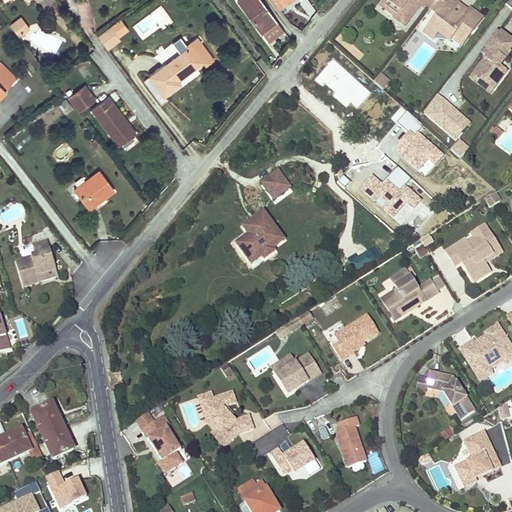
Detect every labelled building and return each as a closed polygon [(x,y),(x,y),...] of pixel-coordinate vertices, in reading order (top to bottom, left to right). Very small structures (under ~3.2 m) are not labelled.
[(260,0),(237,0),(249,16),(252,14),(254,17),(251,19),(258,29),(265,24),(267,28),(276,21),(260,0)] [(400,9),(388,0),(384,0),(381,5),(395,16),(400,9)] [(431,6),(435,0),(388,0),(400,9),(395,16),(394,17),(404,25),(421,2),(429,8),(430,8),(431,6)] [(439,12),(429,25),(438,32),(440,30),(451,38),(453,35),(463,43),(482,16),(470,7),(466,12),(456,4),(458,0),(435,0),(431,6),(439,12)] [(20,18),(14,23),(21,33),(28,28),(20,18)] [(110,26),(118,37),(128,29),(120,18),(110,26)] [(14,23),(10,25),(18,35),(21,33),(14,23)] [(265,24),(258,29),(261,32),(267,28),(265,24)] [(429,25),(424,32),(433,39),(438,32),(429,25)] [(110,26),(97,35),(106,48),(119,39),(118,37),(110,26)] [(440,30),(438,32),(449,40),(451,38),(440,30)] [(511,45),(511,44),(496,32),(481,53),(486,57),(472,75),(482,82),(490,81),(494,75),(500,79),(506,71),(499,66),(497,65),(500,61),(501,62),(502,59),(504,60),(510,52),(508,51),(511,45)] [(453,35),(451,38),(461,45),(463,43),(453,35)] [(165,53),(171,60),(183,51),(178,44),(165,53)] [(183,51),(171,60),(149,76),(163,95),(180,83),(177,80),(176,78),(179,75),(181,78),(195,67),(183,51)] [(393,81),(383,73),(375,82),(386,90),(393,81)] [(482,82),(472,75),(470,78),(490,93),(496,85),(500,79),(494,75),(490,81),(482,82)] [(84,85),(67,97),(78,111),(95,99),(84,85)] [(108,96),(107,97),(90,110),(118,147),(135,134),(136,133),(108,96)] [(73,108),(67,100),(59,105),(65,113),(73,108)] [(461,159),(467,151),(461,146),(455,154),(461,159)] [(273,199),(292,186),(280,169),(262,182),(273,199)] [(88,209),(95,204),(93,201),(102,195),(103,196),(113,189),(99,170),(73,190),(88,209)] [(492,194),(484,199),(489,207),(497,202),(492,194)] [(93,201),(95,204),(104,197),(103,196),(102,195),(93,201)] [(274,249),(287,240),(263,208),(239,226),(243,232),(229,242),(250,270),(263,261),(264,262),(277,253),(274,249)] [(467,241),(468,243),(488,231),(484,224),(471,233),(473,236),(467,241)] [(488,231),(468,243),(467,241),(465,238),(445,251),(455,267),(461,263),(474,283),(490,273),(484,263),(482,260),(485,258),(486,259),(501,250),(488,231)] [(429,234),(420,240),(424,246),(433,241),(429,234)] [(32,245),(35,255),(50,251),(47,241),(32,245)] [(421,257),(427,253),(423,245),(416,249),(421,257)] [(382,257),(376,246),(351,260),(358,271),(382,257)] [(485,258),(482,260),(484,263),(502,252),(501,250),(486,259),(485,258)] [(50,251),(35,255),(15,260),(22,287),(39,283),(38,279),(37,274),(55,269),(50,251)] [(55,269),(37,274),(38,279),(57,274),(55,269)] [(417,289),(405,270),(395,277),(399,284),(395,286),(397,290),(381,300),(387,310),(394,305),(402,317),(411,311),(408,306),(414,302),(417,307),(438,294),(430,281),(417,289)] [(395,277),(390,280),(395,286),(399,284),(395,277)] [(433,280),(438,290),(445,287),(440,277),(433,280)] [(417,307),(414,302),(408,306),(411,311),(417,307)] [(395,321),(402,317),(394,305),(387,310),(395,321)] [(379,333),(362,307),(329,328),(334,336),(338,342),(331,346),(341,361),(354,354),(353,352),(352,350),(364,343),(379,333)] [(308,311),(298,318),(302,325),(312,319),(308,311)] [(0,352),(10,350),(0,316),(0,352)] [(302,325),(298,318),(289,323),(293,330),(302,325)] [(511,354),(511,348),(497,325),(484,333),(485,336),(487,338),(475,346),(473,343),(472,341),(459,349),(477,377),(486,371),(485,364),(500,355),(505,358),(511,354)] [(473,343),(475,346),(487,338),(485,336),(473,343)] [(364,343),(352,350),(353,352),(365,345),(364,343)] [(301,386),(321,373),(309,354),(296,362),(275,375),(287,395),(296,389),(295,387),(299,384),(301,386)] [(511,354),(505,358),(500,355),(485,364),(486,371),(477,377),(479,381),(492,374),(490,368),(502,361),(506,364),(511,360),(511,354)] [(271,367),(275,375),(296,362),(291,355),(271,367)] [(221,368),(227,378),(233,374),(227,364),(221,368)] [(473,411),(452,378),(449,381),(446,380),(447,376),(428,372),(426,380),(424,388),(425,388),(442,392),(460,420),(473,411)] [(426,380),(418,378),(415,390),(424,392),(425,388),(424,388),(426,380)] [(231,417),(224,410),(226,408),(228,406),(236,403),(232,392),(212,399),(205,402),(212,421),(218,428),(214,432),(211,434),(224,448),(238,435),(253,430),(248,416),(234,421),(231,417)] [(212,421),(205,402),(212,399),(210,393),(198,398),(207,424),(214,432),(218,428),(212,421)] [(31,413),(41,436),(63,426),(52,404),(31,413)] [(507,418),(504,405),(497,409),(499,415),(500,420),(507,418)] [(224,410),(231,417),(233,416),(226,408),(224,410)] [(150,437),(144,428),(153,423),(147,413),(136,421),(147,439),(150,437)] [(169,426),(163,417),(153,423),(144,428),(150,437),(147,439),(154,449),(156,447),(158,450),(155,452),(162,462),(164,460),(171,471),(183,463),(176,453),(181,450),(167,428),(169,426)] [(356,417),(337,424),(340,432),(336,433),(349,468),(367,461),(354,427),(359,425),(356,417)] [(63,426),(41,436),(52,459),(74,449),(63,426)] [(445,441),(454,435),(450,428),(441,434),(445,441)] [(21,430),(0,439),(0,464),(30,450),(21,430)] [(482,476),(500,467),(491,448),(489,449),(482,434),(467,440),(475,458),(472,460),(455,468),(464,487),(477,481),(476,479),(474,475),(480,472),(482,476)] [(472,460),(475,458),(467,440),(464,442),(472,460)] [(314,460),(303,444),(283,457),(278,449),(270,454),(280,469),(288,464),(292,471),(294,474),(314,460)] [(171,471),(164,460),(162,462),(158,465),(164,475),(171,471)] [(292,471),(288,464),(280,469),(284,476),(292,471)] [(80,479),(65,485),(59,471),(46,477),(61,510),(74,504),(89,497),(80,479)] [(241,495),(246,502),(251,511),(278,511),(280,511),(262,482),(241,495)] [(13,496),(16,501),(0,508),(1,511),(49,511),(48,508),(40,511),(32,494),(41,490),(38,485),(25,491),(13,496)] [(205,496),(202,490),(192,494),(195,501),(205,496)] [(251,511),(246,502),(240,506),(243,511),(251,511)]
